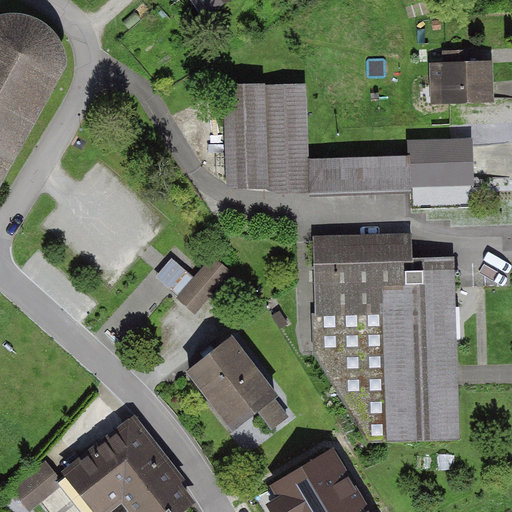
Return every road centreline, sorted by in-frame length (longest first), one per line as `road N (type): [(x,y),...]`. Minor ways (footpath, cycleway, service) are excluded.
road 1 (residential): [(0,268),(168,428),(219,511)]
road 2 (residential): [(53,0),(88,46),(85,93),(0,242)]
